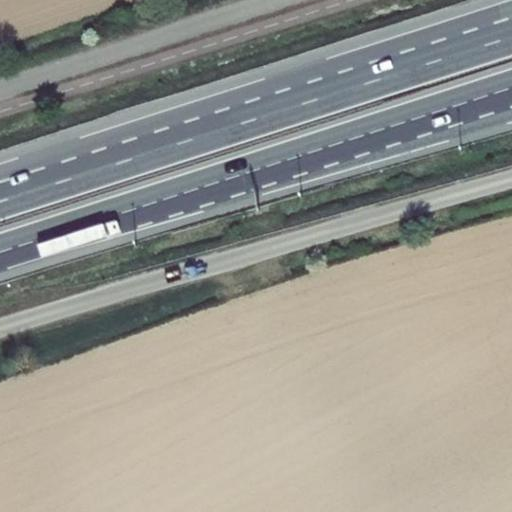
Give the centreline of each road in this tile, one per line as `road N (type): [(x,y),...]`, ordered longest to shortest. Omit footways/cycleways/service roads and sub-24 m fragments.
road 1 (trunk): [(511,29),(0,197)]
road 2 (trunk): [(0,251),(511,89)]
